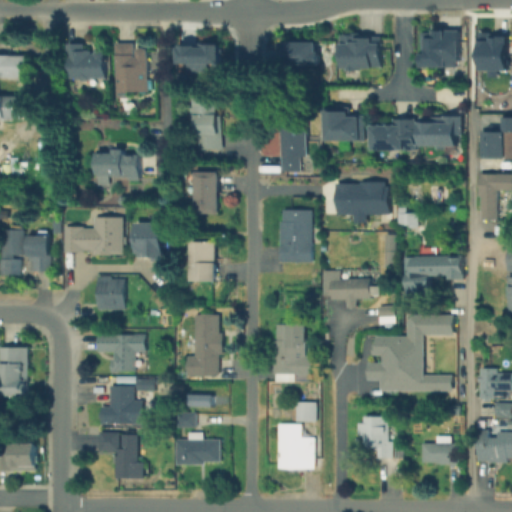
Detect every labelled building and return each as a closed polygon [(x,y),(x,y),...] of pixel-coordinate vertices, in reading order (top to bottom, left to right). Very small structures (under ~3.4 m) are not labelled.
[(463,33),(463,70),(424,70),(424,33),(463,33)] [(478,67),(479,36),(486,36),(486,39),(491,39),(491,34),(506,34),(505,68),(478,67)] [(384,37),(384,70),(344,70),(345,36),(384,37)] [(318,64),(286,63),(286,40),(318,41),(318,64)] [(182,43),(197,43),(197,45),(202,45),(202,42),(223,42),(223,72),(175,72),(175,45),(182,45),(182,43)] [(135,57),(140,57),(140,48),(149,48),(149,93),(118,93),(118,43),(135,43),(135,57)] [(107,52),(107,78),(70,78),(71,45),(89,45),(89,52),(107,52)] [(0,55),(32,55),(32,78),(0,77),(0,55)] [(0,96),(27,96),(27,120),(2,120),(2,129),(0,129),(0,96)] [(227,99),(226,149),(199,149),(200,99),(227,99)] [(366,116),(366,142),(329,142),(329,108),(353,108),(353,116),(366,116)] [(464,118),(464,155),(449,155),(449,150),(423,150),(423,118),(464,118)] [(511,118),(511,158),(484,158),(484,132),(506,132),(506,118),(511,118)] [(311,119),(311,171),(284,171),(285,119),(311,119)] [(418,121),(418,153),(374,152),(374,121),(418,121)] [(142,151),(142,181),(99,181),(99,150),(142,151)] [(221,172),(221,215),(199,215),(199,172),(221,172)] [(511,174),(511,191),(501,191),(500,221),(484,221),(484,174),(511,174)] [(340,210),(340,183),(388,182),(389,210),(340,210)] [(316,212),(316,264),(283,263),(283,212),(316,212)] [(420,214),(420,227),(417,227),(417,224),(401,224),(401,214),(420,214)] [(127,218),(127,255),(69,254),(69,227),(98,227),(98,218),(127,218)] [(64,221),(64,231),(56,231),(56,221),(64,221)] [(167,224),(167,260),(140,260),(140,224),(167,224)] [(28,226),(27,252),(15,252),(15,260),(22,260),(22,262),(32,262),(32,234),(51,234),(51,269),(33,269),(32,275),(0,275),(0,252),(4,252),(4,226),(28,226)] [(223,234),(222,240),(219,240),(218,283),(192,283),(192,233),(223,234)] [(398,237),(398,267),(388,267),(389,237),(398,237)] [(466,257),(466,279),(434,279),(435,297),(408,297),(408,257),(466,257)] [(372,279),(372,297),(335,297),(335,295),(326,295),(326,270),(343,270),(343,279),(372,279)] [(129,279),(129,310),(101,310),(101,279),(129,279)] [(454,373),(453,389),(382,389),(382,378),(369,379),(369,361),(384,361),(384,354),(374,354),(374,344),(378,344),(378,335),(410,335),(410,313),(454,313),(454,333),(426,333),(426,373),(454,373)] [(224,314),(223,377),(190,377),(190,358),(198,358),(198,314),(224,314)] [(316,356),(316,377),(279,377),(279,325),(307,325),(307,356),(316,356)] [(149,333),(149,352),(139,352),(139,371),(116,371),(116,352),(101,352),(101,333),(149,333)] [(31,350),(31,395),(5,395),(5,350),(31,350)] [(498,369),(498,400),(485,400),(485,369),(498,369)] [(158,382),(158,391),(142,391),(142,382),(158,382)] [(146,401),(146,424),(104,424),(104,410),(113,410),(113,388),(136,388),(136,401),(146,401)] [(454,396),(454,406),(427,406),(427,396),(454,396)] [(318,403),(318,421),(301,421),(301,403),(318,403)] [(511,405),(511,426),(498,426),(498,405),(511,405)] [(199,413),(199,427),(182,427),(183,413),(199,413)] [(391,418),(391,445),(367,445),(367,418),(391,418)] [(316,438),(316,470),(282,470),(282,426),(304,426),(304,438),(316,438)] [(511,432),(511,461),(481,461),(481,452),(474,452),(475,434),(500,434),(500,432),(511,432)] [(207,434),(207,441),(223,441),(223,463),(180,463),(180,441),(191,441),(191,433),(207,434)] [(143,434),(143,480),(117,480),(117,452),(104,452),(104,434),(143,434)] [(460,437),(460,465),(425,465),(425,437),(460,437)] [(38,447),(38,472),(8,472),(8,457),(16,457),(16,447),(38,447)]
